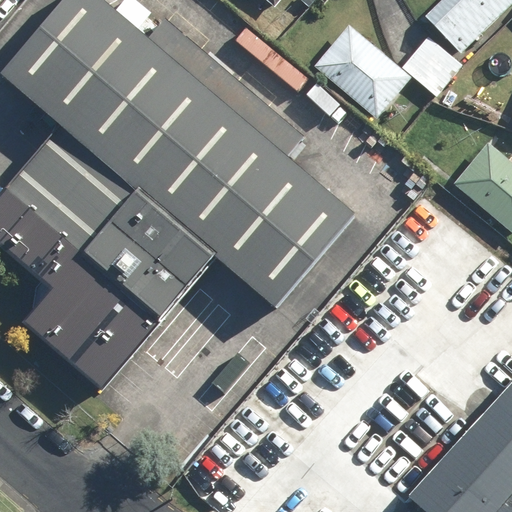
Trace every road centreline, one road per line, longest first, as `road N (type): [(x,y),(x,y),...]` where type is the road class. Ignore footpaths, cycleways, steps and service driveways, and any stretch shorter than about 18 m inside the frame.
road 1 (unknown): [(234,511),(315,428),(411,511)]
road 2 (residential): [(0,415),(109,511)]
